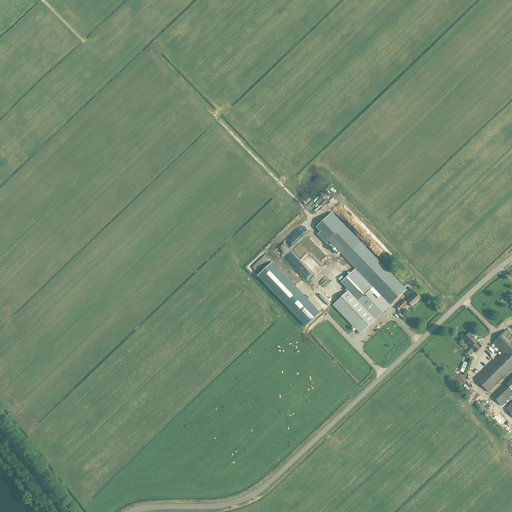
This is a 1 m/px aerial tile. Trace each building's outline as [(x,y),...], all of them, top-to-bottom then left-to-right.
[(320,232),(317,234),(326,243),(329,241),(345,258),(381,295),(378,298),(353,271),(341,282),(349,290),(333,305),(361,333),(375,319),(380,315),(379,313),(384,309),(385,310),(391,305),(390,305),(404,292),(409,298),(407,301),(412,306),(413,306),(413,307),(414,307),(416,305),(416,304),(415,303),(421,298),(415,293),(409,287),(406,290),(382,265),(361,243),(332,212),(316,227),(320,232)] [(291,248),(305,264),(311,259),(298,243),(291,248)] [(285,256),(292,265),(296,262),(289,253),(285,256)] [(301,284),(303,283),(280,258),(275,263),(288,277),(291,274),(301,284)] [(306,327),(320,313),(272,262),(257,276),(306,327)] [(316,298),(320,303),(326,298),(322,293),(316,298)] [(407,303),(403,299),(395,306),(400,311),(407,303)] [(475,378),(488,392),(511,369),(511,335),(506,330),(493,343),(502,353),(475,378)] [(481,348),(476,343),(477,341),(469,333),(464,338),(472,347),(471,347),(476,352),(481,348)] [(511,379),(493,397),(502,406),(511,395),(511,379)]
